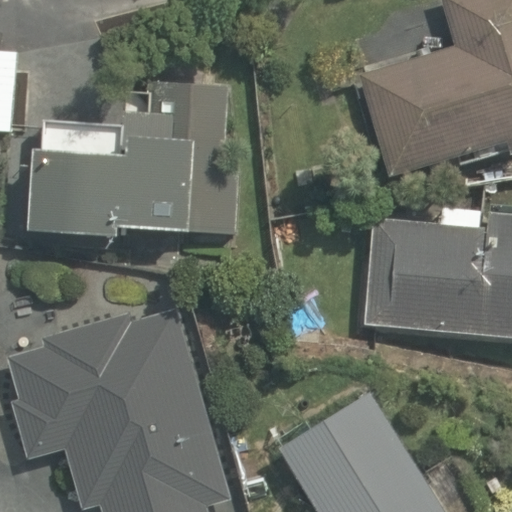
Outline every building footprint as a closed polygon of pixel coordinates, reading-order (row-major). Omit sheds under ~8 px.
[(511,0),(451,0),(460,29),(353,58),(382,171),(511,136),(511,0)] [(20,46),(0,44),(0,130),(14,131),(20,46)] [(26,228),(125,239),(127,225),(241,237),(257,77),(126,64),(116,153),(35,144),(26,228)] [(480,222),(370,213),(361,322),(511,334),(511,202),(482,200),(480,222)] [(221,511),(222,511),(247,504),(182,294),(0,349),(0,370),(32,476),(59,468),(73,511),(221,511)] [(310,511),(464,511),(390,372),(258,443),(277,477),(289,471),(310,511)]
